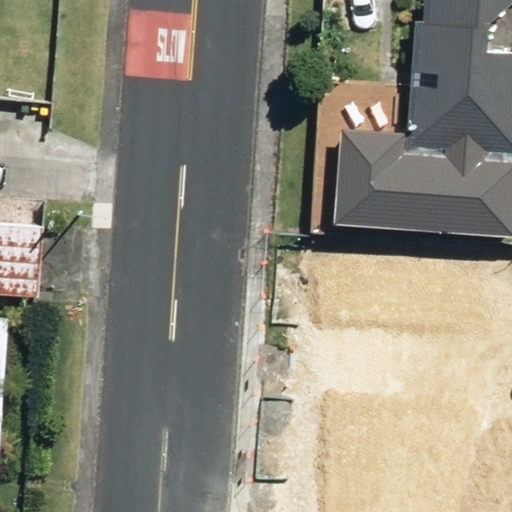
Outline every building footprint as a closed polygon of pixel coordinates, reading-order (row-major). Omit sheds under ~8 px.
[(411,0),(410,20),(402,20),(394,144),(511,152),(511,138),(511,49),(477,48),(479,17),(504,1),(504,0),(411,0)] [(502,241),(511,240),(511,207),(504,207),(502,241)] [(0,286),(44,289),(48,219),(0,216),(0,286)] [(395,358),(430,360),(428,406),(351,403),(347,486),(437,490),(435,511),(509,511),(510,495),(511,494),(511,300),(398,296),(395,358)] [(0,465),(4,466),(15,311),(0,309),(0,465)]
